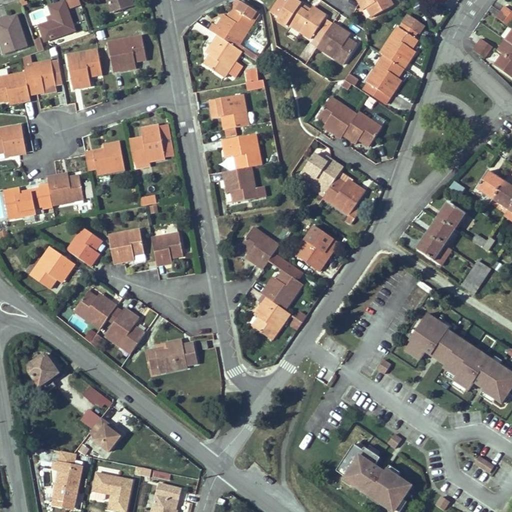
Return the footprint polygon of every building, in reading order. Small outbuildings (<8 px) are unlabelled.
[(78,30),(67,0),(65,0),(50,5),(55,19),(38,25),(43,42),(78,30)] [(108,0),(112,11),(137,4),(136,0),(108,0)] [(300,6),(292,0),(291,0),(277,21),(286,27),(288,25),(310,39),(325,16),(312,8),(308,14),(299,8),(300,6)] [(393,6),(389,0),(357,0),(360,3),(361,7),(366,4),(373,17),(393,6)] [(239,2),(234,10),(254,23),(259,15),(239,2)] [(511,11),(505,7),(501,12),(511,20),(511,11)] [(239,45),(254,23),(234,10),(226,22),(222,20),(213,33),(218,36),(236,49),(239,45)] [(511,21),(511,20),(501,12),(497,18),(509,27),(511,21)] [(28,45),(16,13),(0,18),(0,45),(3,54),(28,45)] [(398,28),(415,39),(425,25),(407,13),(398,28)] [(312,44),(317,48),(333,24),(327,21),(312,44)] [(343,65),(356,45),(344,37),(346,33),(333,24),(317,48),(343,65)] [(409,54),(417,41),(415,39),(398,28),(397,28),(380,54),(384,56),(404,70),(413,56),(409,54)] [(146,61),(141,34),(107,40),(113,73),(131,70),(130,64),(146,61)] [(235,61),(242,52),(236,49),(218,36),(207,54),(210,56),(204,66),(224,79),(228,73),(235,61)] [(37,50),(43,49),(40,38),(34,39),(37,50)] [(492,48),(482,40),(478,45),(489,53),(492,48)] [(511,45),(510,45),(505,41),(498,52),(503,55),(511,61),(511,45)] [(258,57),(239,45),(236,49),(242,52),(255,61),(258,57)] [(489,53),(478,45),(474,51),(485,59),(489,53)] [(102,75),(98,49),(67,55),(73,89),(91,86),(89,77),(102,75)] [(55,86),(51,60),(32,62),(31,55),(23,58),(24,71),(29,96),(44,93),(44,88),(55,86)] [(511,61),(503,55),(495,66),(511,78),(511,61)] [(404,70),(384,56),(367,81),(369,83),(368,83),(364,89),(386,103),(399,84),(396,82),(404,70)] [(54,60),(51,60),(55,86),(63,84),(58,60),(54,60)] [(235,77),(242,66),(235,61),(228,73),(235,77)] [(29,102),(29,96),(24,71),(0,75),(0,102),(13,100),(14,105),(29,102)] [(244,74),(246,84),(257,82),(256,71),(244,74)] [(354,86),(358,81),(349,75),(345,80),(352,85),(354,86)] [(349,89),(352,85),(345,80),(343,85),(349,89)] [(257,82),(246,84),(247,91),(265,88),(263,81),(257,82)] [(245,114),(242,96),(210,103),(213,119),(223,118),(223,121),(221,122),(223,131),(235,129),(245,127),(242,114),(245,114)] [(357,116),(331,98),(318,118),(330,127),(328,130),(334,134),(341,139),(343,136),(357,116)] [(245,114),(242,114),(245,127),(254,125),(252,113),(245,114)] [(369,148),(382,129),(359,113),(357,116),(343,136),(354,143),(356,145),(360,139),(362,141),(362,142),(369,148)] [(457,119),(450,114),(446,120),(454,125),(457,119)] [(26,154),(21,123),(0,126),(0,153),(9,152),(10,157),(26,154)] [(173,156),(167,125),(159,127),(164,158),(173,156)] [(159,127),(158,126),(141,129),(143,138),(130,140),(133,161),(147,158),(147,162),(165,159),(164,158),(159,127)] [(235,129),(223,131),(224,138),(236,136),(235,129)] [(257,167),(255,153),(258,153),(255,136),(222,142),(225,159),(227,159),(237,157),(237,161),(235,161),(236,171),(251,168),(257,167)] [(125,170),(120,143),(104,146),(104,150),(86,153),(89,171),(97,170),(98,175),(125,170)] [(337,179),(344,169),(330,159),(327,163),(315,155),(302,175),(327,193),(337,179)] [(237,157),(227,159),(226,161),(227,170),(230,172),(236,171),(235,161),(237,161),(237,157)] [(147,158),(133,161),(135,169),(148,166),(147,162),(147,158)] [(255,191),(251,168),(236,171),(230,172),(222,174),(225,190),(230,189),(233,204),(256,199),(255,191)] [(492,199),(503,182),(488,172),(477,189),(492,199)] [(84,200),(79,177),(64,180),(63,175),(48,178),(49,186),(52,200),(53,206),(84,200)] [(353,211),(365,193),(351,183),(349,187),(337,179),(327,193),(323,199),(349,216),(346,221),(351,225),(358,214),(353,211)] [(454,180),(449,187),(460,194),(465,187),(454,180)] [(508,209),(511,203),(511,187),(503,182),(492,199),(508,209)] [(52,200),(49,186),(40,188),(40,191),(43,207),(44,212),(54,210),(53,206),(52,200)] [(43,207),(40,191),(20,194),(20,190),(4,193),(9,220),(36,215),(35,209),(43,207)] [(265,197),(263,190),(255,191),(256,199),(265,197)] [(155,197),(140,200),(142,207),(157,204),(155,197)] [(455,229),(465,215),(448,204),(438,218),(455,229)] [(444,245),(455,229),(438,218),(427,234),(444,245)] [(327,249),(333,241),(313,227),(294,255),(319,272),(329,257),(324,254),(327,249)] [(94,252),(101,242),(83,229),(68,251),(90,267),(98,255),(94,252)] [(269,262),(274,254),(279,247),(254,229),(240,249),(253,257),(250,261),(263,270),(269,262)] [(7,230),(0,231),(0,239),(9,238),(7,230)] [(144,254),(140,231),(109,236),(114,264),(130,261),(129,257),(144,254)] [(183,256),(179,234),(152,239),(157,266),(172,263),(171,258),(183,256)] [(444,245),(427,234),(417,249),(433,261),(444,245)] [(487,242),(477,235),(473,241),(483,248),(487,242)] [(487,251),(494,240),(489,237),(487,242),(483,248),(487,251)] [(451,250),(444,245),(433,261),(440,265),(451,250)] [(62,283),(74,265),(49,246),(43,255),(40,253),(28,270),(31,273),(30,275),(49,289),(57,279),(62,283)] [(285,311),(303,285),(298,282),(304,274),(274,254),(269,262),(283,272),(275,284),(271,281),(262,295),(263,296),(267,298),(285,311)] [(504,267),(496,261),(492,268),(500,273),(504,267)] [(491,270),(478,262),(475,266),(487,274),(491,270)] [(474,295),(487,274),(475,266),(462,286),(474,295)] [(108,320),(116,307),(103,298),(101,301),(88,293),(74,312),(100,331),(108,320)] [(272,341),(290,314),(285,311),(267,298),(262,305),(258,312),(261,314),(259,318),(253,327),(272,341)] [(114,324),(123,312),(116,307),(108,320),(114,324)] [(145,335),(134,327),(138,319),(124,309),(123,312),(114,324),(105,337),(120,347),(122,344),(133,351),(145,335)] [(289,324),(296,330),(307,316),(300,310),(289,324)] [(411,348),(408,353),(420,362),(426,354),(449,370),(447,373),(459,381),(455,387),(470,397),(475,389),(503,408),(511,394),(511,374),(429,318),(410,345),(411,348)] [(95,334),(90,330),(85,338),(90,342),(95,334)] [(98,350),(105,340),(98,334),(90,345),(98,350)] [(196,364),(192,344),(183,345),(182,341),(167,344),(168,350),(157,353),(156,350),(148,352),(151,369),(159,367),(160,373),(187,368),(187,366),(196,364)] [(133,351),(122,344),(120,347),(131,355),(133,351)] [(57,374),(45,355),(31,365),(30,366),(30,367),(29,368),(29,369),(29,371),(30,372),(30,373),(32,376),(44,394),(56,387),(51,379),(57,374)] [(382,360),(378,370),(386,374),(391,363),(382,360)] [(101,397),(89,388),(88,388),(82,396),(94,406),(95,404),(101,397)] [(113,406),(101,397),(95,404),(101,409),(104,404),(110,409),(113,406)] [(121,436),(105,423),(107,421),(102,417),(101,417),(90,409),(80,420),(90,427),(91,439),(109,452),(121,436)] [(128,421),(117,412),(114,416),(121,421),(119,423),(124,427),(128,421)] [(40,441),(41,436),(30,434),(29,443),(39,445),(40,441)] [(396,447),(401,438),(394,434),(389,443),(396,447)] [(380,462),(355,446),(337,475),(345,479),(342,485),(384,511),(401,511),(415,491),(388,474),(387,476),(376,469),(380,462)] [(61,451),(59,461),(76,465),(77,454),(61,451)] [(490,473),(495,464),(478,456),(473,465),(490,473)] [(70,511),(73,511),(83,466),(76,465),(59,461),(55,461),(54,470),(59,471),(52,508),(70,511)] [(150,477),(152,470),(137,467),(135,474),(150,477)] [(169,480),(170,474),(155,470),(153,476),(169,480)] [(115,511),(126,511),(133,479),(96,471),(93,492),(108,495),(108,493),(111,493),(108,511),(115,511)] [(175,511),(182,488),(160,482),(152,511),(175,511)] [(444,511),(450,502),(442,496),(436,506),(444,511)]
